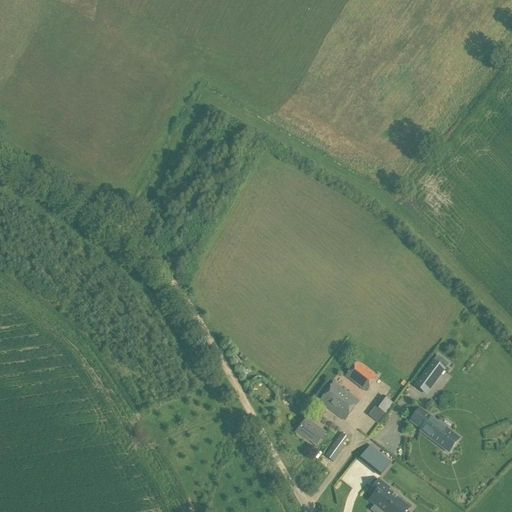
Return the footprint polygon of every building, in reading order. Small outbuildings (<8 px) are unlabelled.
[(366,392),(377,377),(357,362),(346,376),(366,392)] [(425,395),(433,385),(444,370),(434,363),(422,377),(415,387),(425,395)] [(345,421),(359,402),(334,382),(319,402),(345,421)] [(292,395),(287,400),(291,404),(296,400),(292,395)] [(384,397),(369,416),(379,424),(393,405),(384,397)] [(446,442),(446,443),(447,444),(448,443),(451,445),(452,446),(456,442),(459,439),(420,409),(412,420),(423,428),(421,431),(434,441),(440,445),(443,441),(446,442)] [(316,445),(325,433),(306,419),(296,433),(305,440),(306,438),(316,445)] [(340,453),(350,440),(341,433),(332,447),(340,453)] [(370,446),(359,460),(380,476),(391,463),(370,446)] [(288,470),(292,468),(288,460),(284,462),(288,470)] [(374,506),(381,511),(399,511),(405,505),(396,498),(397,497),(393,494),(392,495),(376,483),(370,491),(375,494),(370,501),(375,505),(374,506)]
